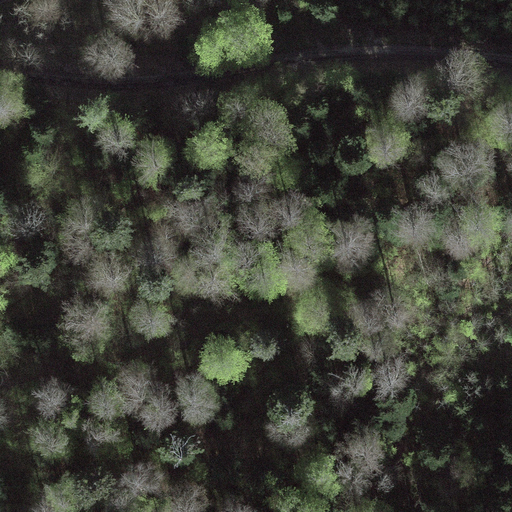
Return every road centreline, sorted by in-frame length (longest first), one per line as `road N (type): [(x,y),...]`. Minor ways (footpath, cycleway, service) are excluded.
road 1 (track): [(0,389),(511,236)]
road 2 (track): [(0,67),(72,76),(410,49),(511,59)]
